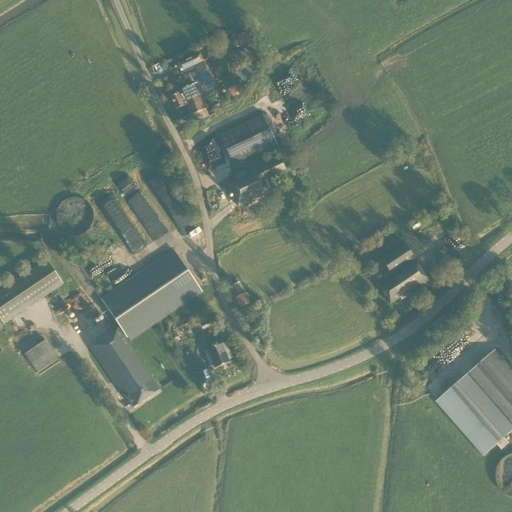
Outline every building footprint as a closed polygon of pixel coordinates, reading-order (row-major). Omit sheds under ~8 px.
[(242,46),(250,42),(246,33),(238,37),(240,40),(242,46)] [(251,63),(259,59),(255,50),(247,54),(251,63)] [(200,55),(180,64),(183,71),(203,62),(200,55)] [(244,83),(256,72),(249,64),(237,75),(244,83)] [(197,83),(166,97),(169,103),(172,102),(175,110),(187,104),(192,114),(203,109),(197,96),(202,94),(197,83)] [(233,96),(240,92),(236,86),(229,90),(233,96)] [(277,144),(263,115),(219,136),(233,165),(277,144)] [(264,180),(286,169),(281,159),(258,169),(227,183),(238,206),(244,203),(246,208),(229,216),(236,232),(258,221),(251,206),(249,207),(247,202),(269,191),(264,180)] [(116,183),(126,198),(139,190),(129,174),(116,183)] [(124,215),(110,194),(97,203),(110,221),(113,219),(115,221),(124,215)] [(93,229),(91,202),(72,203),(73,207),(68,208),(69,218),(66,219),(67,231),(93,229)] [(410,226),(414,231),(424,224),(421,219),(410,226)] [(404,244),(381,259),(392,277),(386,280),(384,278),(376,283),(379,287),(378,288),(390,305),(401,298),(402,300),(430,281),(404,244)] [(121,327),(90,347),(120,391),(121,389),(134,408),(160,390),(128,342),(202,292),(173,250),(102,299),(121,327)] [(0,291),(0,318),(3,323),(63,283),(47,260),(0,291)] [(226,289),(232,300),(235,298),(240,308),(250,302),(245,293),(238,282),(226,289)] [(198,325),(201,333),(216,327),(213,319),(198,325)] [(232,358),(223,336),(202,345),(211,368),(214,366),(216,369),(230,363),(229,360),(232,358)] [(25,354),(38,372),(58,358),(45,339),(25,354)] [(511,369),(495,350),(436,402),(484,456),(497,445),(501,450),(508,444),(504,439),(511,431),(511,369)]
